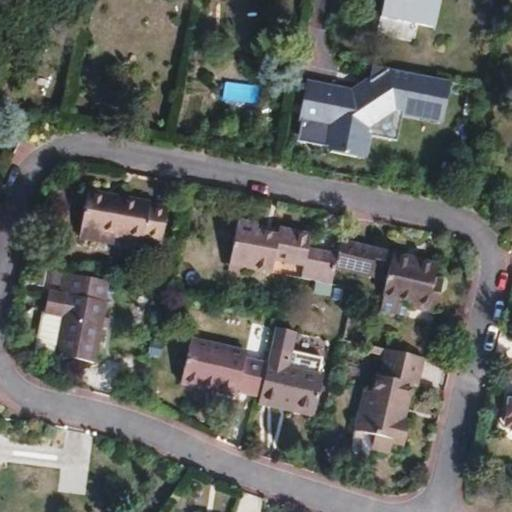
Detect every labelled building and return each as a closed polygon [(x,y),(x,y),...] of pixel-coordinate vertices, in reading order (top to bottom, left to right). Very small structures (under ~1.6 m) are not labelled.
[(445,0),(389,0),(385,19),(407,24),(409,15),(441,21),(445,0)] [(303,147),(368,160),(373,139),(402,145),(407,119),(446,127),(455,87),(388,73),(355,94),(316,86),(303,147)] [(100,229),(142,236),(149,200),(87,188),(78,232),(98,236),(100,229)] [(163,202),(149,200),(142,236),(156,238),(163,202)] [(230,249),(242,252),(240,264),(270,270),(273,258),(301,264),(298,276),(331,283),(335,262),(333,261),(334,254),(307,248),(310,232),(279,226),(277,233),(256,229),(258,222),(236,217),(230,249)] [(383,296),(385,296),(414,303),(413,308),(436,313),(444,281),(435,278),(439,263),(393,251),(392,255),(375,251),(376,244),(341,236),(335,262),(371,271),(372,266),(389,269),(383,296)] [(239,270),(240,264),(242,252),(230,249),(226,267),(239,270)] [(107,302),(104,301),(109,279),(64,270),(59,292),(49,290),(37,350),(94,361),(107,302)] [(414,303),(385,296),(382,311),(411,317),(413,308),(414,303)] [(259,389),(256,401),(280,406),(281,401),(313,407),(322,372),(317,371),(321,356),(289,348),(294,330),(274,325),(270,342),(266,358),(259,389)] [(259,389),(266,358),(245,353),(246,345),(191,333),(181,378),(237,390),(238,384),(259,389)] [(364,387),(354,428),(370,432),(376,434),(372,447),(388,451),(391,441),(402,444),(408,420),(396,417),(400,400),(406,401),(411,383),(415,384),(421,356),(386,348),(379,375),(376,374),(372,389),(364,387)] [(511,397),(505,401),(503,417),(511,427),(511,397)] [(376,434),(354,428),(348,450),(370,456),(372,447),(376,434)]
